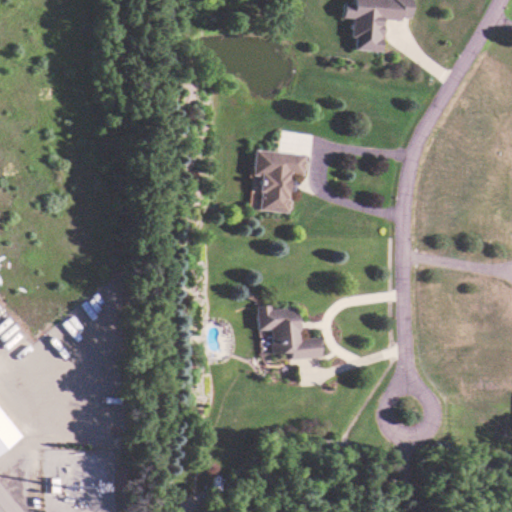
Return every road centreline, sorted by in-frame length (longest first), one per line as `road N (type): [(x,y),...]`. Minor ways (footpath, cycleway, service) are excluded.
road 1 (residential): [(499,0),(413,153),(401,206),(404,389)]
road 2 (residential): [(425,428),(413,438),(389,434),(379,413),(385,397),(416,391),(428,404),(425,428)]
